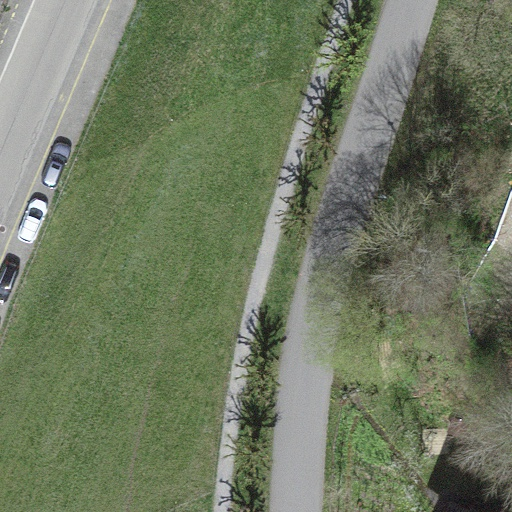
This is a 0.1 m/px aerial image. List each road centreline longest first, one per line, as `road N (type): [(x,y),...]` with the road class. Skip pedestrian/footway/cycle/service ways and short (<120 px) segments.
road 1 (tertiary): [(306,511),(321,342),(423,0)]
road 2 (residential): [(73,0),(0,173)]
